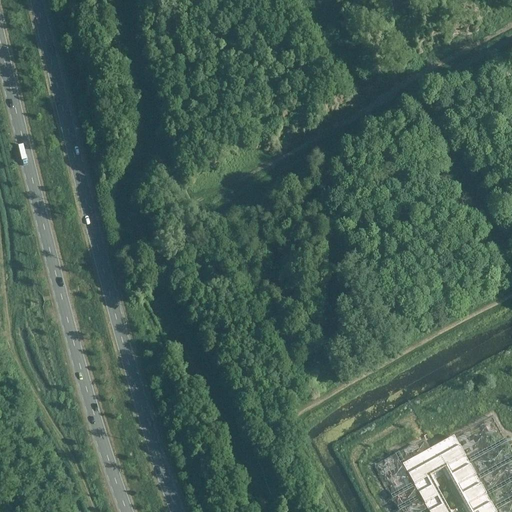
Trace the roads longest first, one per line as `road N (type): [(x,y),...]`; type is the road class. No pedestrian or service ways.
road 1 (primary): [(179,511),(130,377),(36,0)]
road 2 (primary): [(0,54),(86,390),(126,511)]
